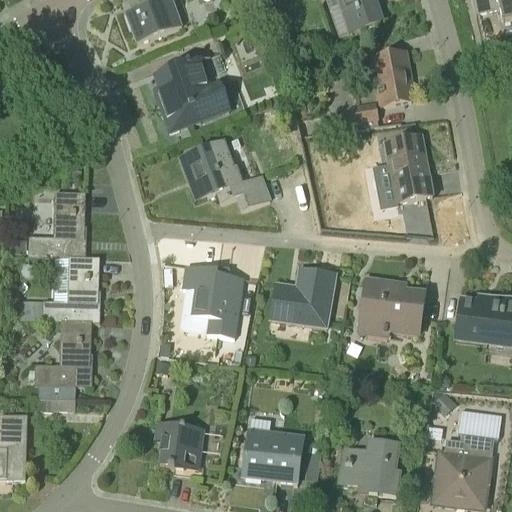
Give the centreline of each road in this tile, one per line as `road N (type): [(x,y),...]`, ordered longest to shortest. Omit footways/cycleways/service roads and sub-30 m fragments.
road 1 (residential): [(489,244),(448,255),(132,230)]
road 2 (residential): [(132,230),(143,310),(130,389),(65,497)]
road 3 (residential): [(50,11),(94,93),(132,230)]
road 4 (residential): [(453,71),(489,244)]
